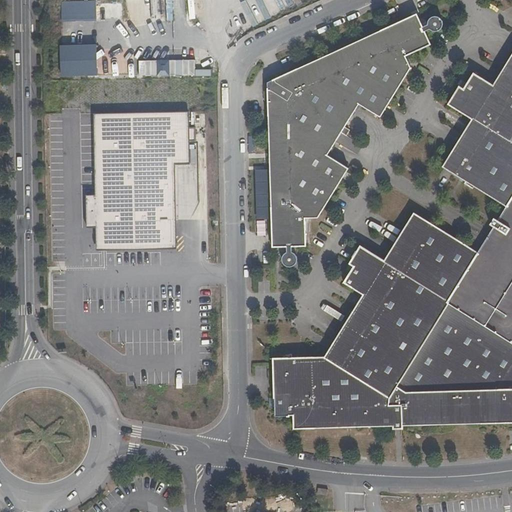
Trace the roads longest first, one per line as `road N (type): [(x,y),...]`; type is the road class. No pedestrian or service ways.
road 1 (unclassified): [(200,454),(237,419),(233,73),(249,50),(360,0)]
road 2 (tertiary): [(20,0),(27,377)]
road 3 (unclassified): [(511,470),(373,476),(200,454)]
